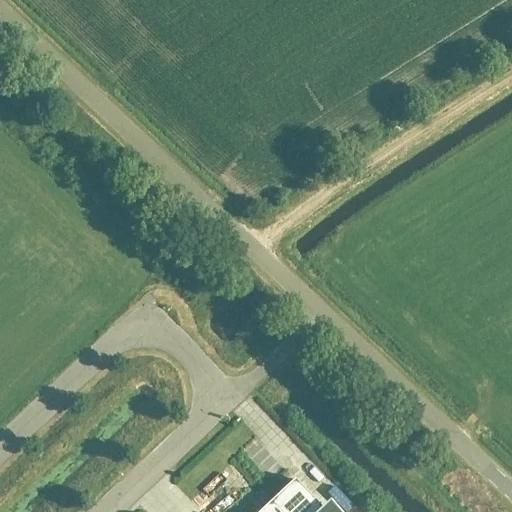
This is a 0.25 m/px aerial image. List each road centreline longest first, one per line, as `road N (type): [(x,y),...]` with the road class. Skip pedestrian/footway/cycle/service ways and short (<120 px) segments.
road 1 (unclassified): [(318,313),(0,11)]
road 2 (track): [(249,248),(511,74)]
road 3 (unclassified): [(0,449),(129,335),(166,336),(225,400)]
road 4 (unclassified): [(511,495),(318,313)]
road 5 (unclassified): [(225,400),(105,511)]
road 6 (unclassified): [(225,400),(318,313)]
